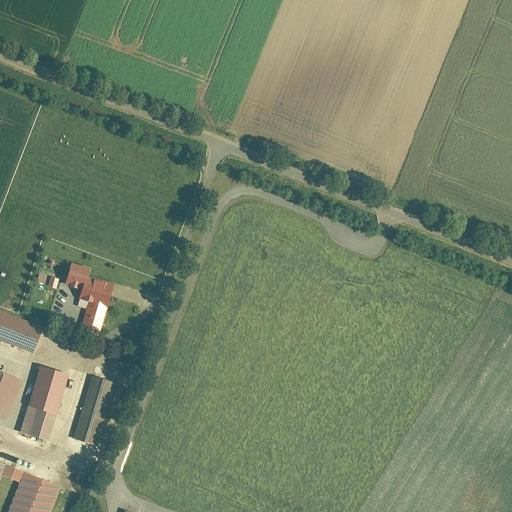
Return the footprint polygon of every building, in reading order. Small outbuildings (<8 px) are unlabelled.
[(94,267),(74,261),(68,280),(88,286),(94,267)] [(61,276),(54,274),(51,284),(59,286),(61,276)] [(84,298),(93,301),(87,320),(106,325),(111,307),(113,307),(120,284),(91,275),(84,298)] [(47,325),(0,307),(0,337),(37,352),(47,325)] [(54,439),(72,373),(46,365),(27,432),(54,439)] [(0,410),(13,416),(27,379),(0,369),(0,410)] [(102,445),(119,382),(95,376),(78,439),(102,445)] [(0,497),(13,465),(0,459),(0,497)] [(57,511),(68,487),(29,471),(11,511),(57,511)] [(487,511),(490,504),(471,497),(467,511),(470,511),(487,511)]
